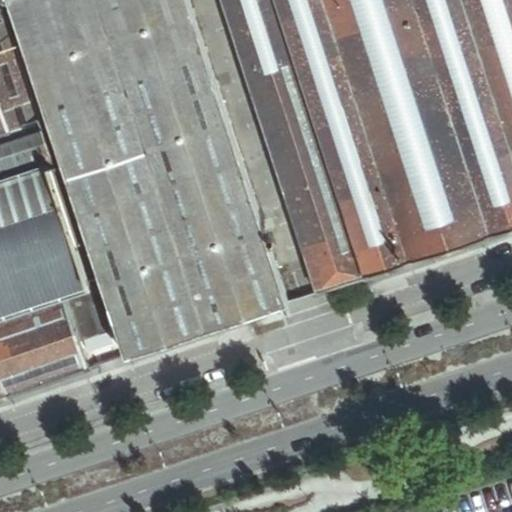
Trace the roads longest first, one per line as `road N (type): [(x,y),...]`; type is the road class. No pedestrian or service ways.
road 1 (primary): [(511,311),(0,479)]
road 2 (primary): [(92,511),(511,372)]
